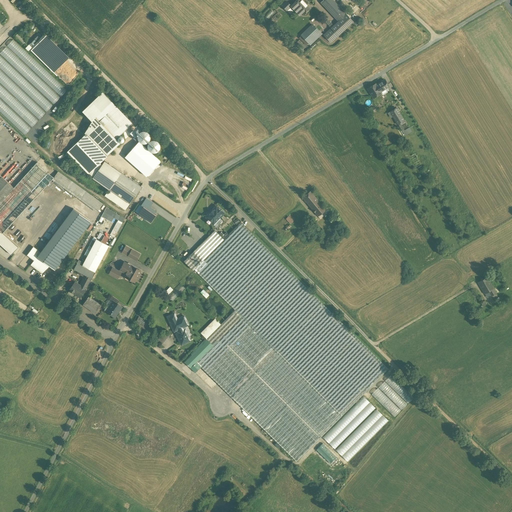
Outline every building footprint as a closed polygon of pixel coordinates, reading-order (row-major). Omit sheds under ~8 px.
[(311,8),(302,0),(296,0),(293,3),(296,6),(302,12),(304,14),(311,8)] [(343,10),(333,0),(323,0),(321,2),(335,17),(343,10)] [(287,1),(282,6),(286,11),(291,6),(291,5),(287,1)] [(302,12),(296,6),(293,9),(300,15),(302,12)] [(343,10),(335,17),(338,21),(346,14),(343,10)] [(338,21),(324,35),(331,42),(353,21),(346,14),(338,21)] [(313,24),(302,35),(309,42),(320,32),(313,24)] [(30,49),(53,72),(67,57),(43,33),(39,37),(37,35),(25,48),(28,51),(30,49)] [(61,96),(68,89),(13,39),(7,45),(61,96)] [(299,48),(303,44),(299,40),(295,44),(299,48)] [(60,97),(6,46),(0,52),(0,53),(54,103),(60,97)] [(53,104),(0,55),(0,67),(47,111),(53,104)] [(0,69),(0,81),(39,119),(46,112),(0,69)] [(44,80),(43,81),(59,95),(44,80)] [(385,80),(376,85),(376,84),(368,88),(374,97),(381,93),(380,91),(389,86),(385,80)] [(38,120),(0,83),(0,96),(32,127),(38,120)] [(82,109),(93,120),(94,117),(111,101),(102,90),(82,109)] [(50,102),(51,101),(42,93),(42,94),(50,102)] [(0,110),(24,134),(31,128),(0,98),(0,110)] [(34,102),(45,111),(46,111),(35,101),(34,102)] [(132,123),(111,101),(94,117),(115,139),(116,139),(132,123)] [(396,108),(390,111),(398,124),(401,122),(404,121),(396,108)] [(28,125),(29,124),(18,113),(17,114),(28,125)] [(115,139),(94,117),(93,120),(85,133),(106,156),(119,143),(116,139),(115,139)] [(147,143),(149,142),(150,140),(150,138),(150,136),(149,134),(148,133),(146,132),(144,131),(142,132),(140,133),(139,134),(138,136),(138,138),(138,140),(140,142),(141,143),(143,144),(145,144),(147,143)] [(106,156),(86,134),(68,151),(89,172),(106,156)] [(154,154),(157,153),(159,152),(160,150),(161,148),(161,146),(160,143),(158,142),(156,140),(154,140),(152,140),(150,141),(149,143),(148,145),(147,147),(148,149),(148,151),(150,153),(152,154),(154,154)] [(121,172),(105,161),(93,177),(110,189),(121,172)] [(0,203),(0,230),(3,233),(37,196),(54,177),(37,162),(14,188),(0,203)] [(86,191),(58,171),(52,179),(80,199),(97,212),(103,204),(86,191)] [(142,187),(121,172),(110,189),(130,203),(142,187)] [(0,178),(0,203),(14,188),(2,176),(0,178)] [(130,203),(110,189),(105,196),(125,210),(130,203)] [(310,191),(303,197),(311,206),(318,200),(310,191)] [(138,213),(151,222),(156,215),(154,214),(156,211),(150,207),(153,203),(146,198),(141,205),(143,207),(138,213)] [(318,200),(311,206),(318,216),(326,209),(318,200)] [(138,213),(143,207),(141,205),(140,204),(135,211),(138,213)] [(216,206),(206,217),(214,224),(224,213),(216,206)] [(73,208),(68,216),(85,229),(91,221),(73,208)] [(107,208),(102,216),(112,222),(117,213),(107,208)] [(288,215),(285,218),(290,224),(293,221),(288,215)] [(41,252),(37,256),(49,266),(55,270),(85,229),(68,216),(41,252)] [(203,261),(194,269),(231,305),(277,258),(241,222),(224,239),(203,261)] [(3,233),(0,230),(0,243),(12,254),(18,247),(3,233)] [(215,230),(194,252),(203,261),(224,239),(215,230)] [(96,239),(82,265),(95,272),(109,245),(96,239)] [(126,245),(122,252),(128,256),(132,249),(126,245)] [(49,266),(37,256),(41,252),(34,247),(27,255),(34,260),(31,264),(43,274),(49,266)] [(140,254),(132,249),(128,256),(137,261),(140,254)] [(201,260),(193,253),(189,258),(197,264),(201,260)] [(389,369),(277,258),(231,305),(235,310),(242,316),(278,353),(342,416),(389,369)] [(128,264),(124,262),(120,270),(127,274),(132,266),(130,265),(130,264),(128,263),(128,264)] [(82,265),(77,263),(74,268),(86,275),(92,278),(95,272),(82,265)] [(141,270),(132,265),(127,274),(126,277),(135,282),(141,270)] [(121,272),(113,267),(109,274),(118,279),(121,272)] [(92,278),(86,275),(80,285),(86,289),(92,278)] [(487,277),(478,282),(485,293),(488,291),(493,288),(487,277)] [(80,285),(75,282),(70,290),(80,297),(86,289),(80,285)] [(180,283),(167,296),(173,302),(186,289),(180,283)] [(101,305),(89,296),(83,304),(95,313),(101,305)] [(117,304),(113,301),(109,307),(107,306),(104,309),(111,314),(112,313),(115,316),(122,306),(117,303),(117,304)] [(235,310),(207,338),(213,345),(242,316),(235,310)] [(184,330),(182,327),(188,324),(184,316),(177,319),(175,320),(172,314),(168,316),(170,322),(174,331),(178,330),(179,332),(176,333),(181,344),(190,340),(185,329),(184,330)] [(146,320),(139,316),(136,322),(143,326),(146,320)] [(213,345),(196,362),(233,398),(278,353),(242,316),(213,345)] [(164,333),(158,341),(161,343),(167,336),(164,333)] [(342,416),(278,353),(233,398),(297,461),(342,416)] [(371,394),(394,416),(412,398),(389,375),(371,394)] [(363,396),(322,437),(334,449),(375,407),(363,396)] [(347,461),(388,420),(376,408),(335,449),(347,461)] [(323,442),(316,449),(330,463),(337,457),(323,442)]
